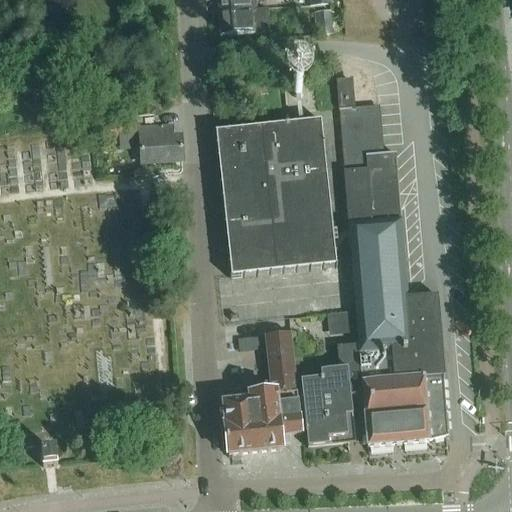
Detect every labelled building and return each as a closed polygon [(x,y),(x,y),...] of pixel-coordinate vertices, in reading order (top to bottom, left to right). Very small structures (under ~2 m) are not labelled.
[(255,0),(217,0),(219,17),(268,13),(268,11),(256,12),(255,0)] [(333,0),(309,0),(310,11),(314,10),(331,9),(334,9),(333,0)] [(331,14),(331,9),(314,10),(314,16),(316,38),(333,37),(331,14)] [(268,13),(219,17),(220,38),(270,35),(268,13)] [(240,80),(241,99),(268,97),(268,85),(267,78),(240,80)] [(212,82),(212,83),(213,100),(214,101),(241,99),(240,80),(212,82)] [(354,306),(409,301),(395,157),(383,157),(379,110),(354,112),(352,82),(336,83),(338,114),(339,114),(348,227),(347,227),(354,306)] [(295,92),(293,96),(295,99),(298,101),(302,99),(303,96),(302,92),(298,91),(295,92)] [(133,118),(100,122),(102,141),(135,138),(133,118)] [(322,124),(215,135),(230,282),(337,270),(322,124)] [(160,166),(182,164),(183,164),(181,140),(173,140),(172,128),(161,129),(139,131),(141,167),(160,166)] [(354,306),(358,348),(363,397),(365,396),(370,448),(428,443),(428,441),(445,437),(440,378),(442,378),(435,299),(428,299),(409,301),(354,306)] [(268,348),(270,383),(249,386),(251,398),(240,400),(240,395),(223,397),(224,404),(226,404),(229,426),(228,426),(231,456),(278,451),(276,437),(301,434),(297,407),(295,376),(290,335),(267,338),(267,341),(268,348)] [(257,349),(268,348),(267,341),(238,343),(239,354),(257,352),(257,349)] [(363,397),(358,348),(337,350),(339,372),(320,374),(321,381),(301,384),(308,451),(347,446),(347,448),(349,448),(345,419),(352,418),(350,398),(363,397)] [(42,456),(43,469),(45,469),(50,468),(54,468),(56,468),(55,455),(49,456),(42,456)]
